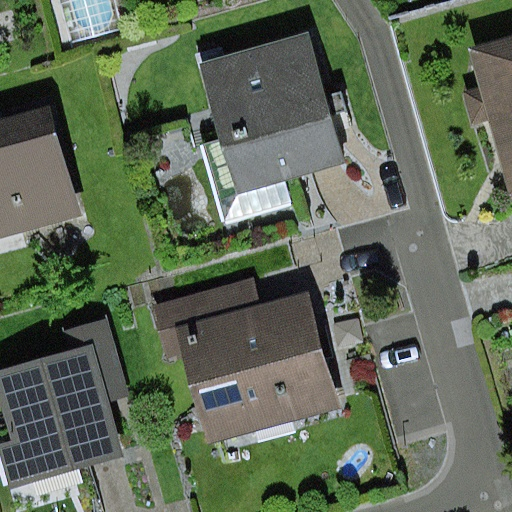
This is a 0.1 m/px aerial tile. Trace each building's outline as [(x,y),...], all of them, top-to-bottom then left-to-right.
[(305,36),(200,66),(236,194),(342,164),(305,36)] [(511,38),(469,50),(479,87),(462,91),(472,125),(488,121),(510,197),(511,196),(511,38)] [(50,108),(0,121),(0,240),(80,219),(50,108)] [(177,327),(259,306),(252,280),(152,306),(166,363),(185,358),(177,327)] [(336,413),(306,295),(259,306),(177,327),(185,358),(207,445),(336,413)] [(87,346),(104,405),(129,398),(107,321),(82,328),(87,346)] [(87,346),(0,371),(0,400),(12,443),(0,446),(0,461),(8,489),(120,457),(104,405),(87,346)]
